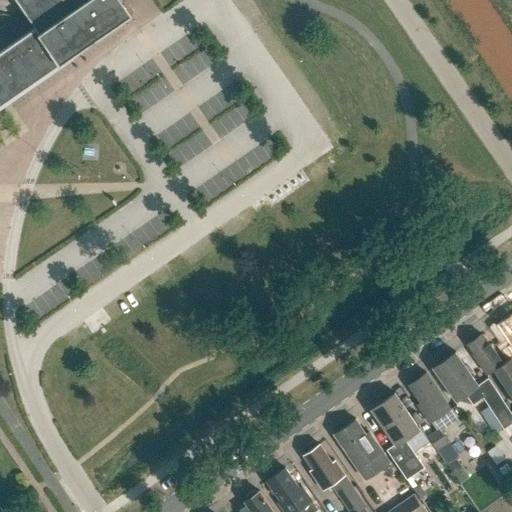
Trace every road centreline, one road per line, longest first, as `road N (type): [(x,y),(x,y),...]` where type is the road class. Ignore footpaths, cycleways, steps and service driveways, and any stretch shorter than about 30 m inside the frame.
road 1 (residential): [(210,0),(311,143),(15,356)]
road 2 (tertiary): [(167,511),(511,272)]
road 3 (residential): [(94,84),(36,161),(11,242),(8,305)]
road 4 (residential): [(511,167),(396,0)]
road 5 (residential): [(93,511),(15,356)]
road 6 (residential): [(94,84),(204,0)]
